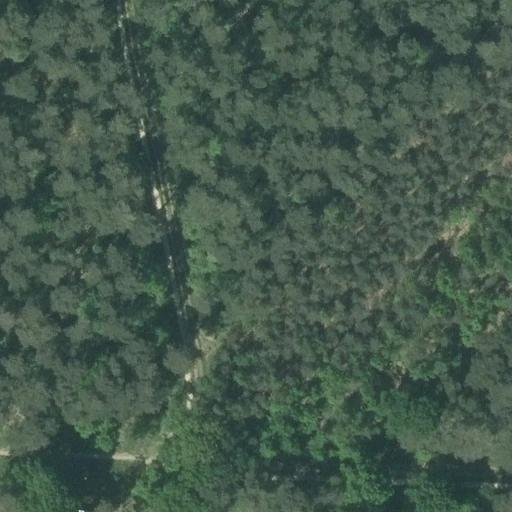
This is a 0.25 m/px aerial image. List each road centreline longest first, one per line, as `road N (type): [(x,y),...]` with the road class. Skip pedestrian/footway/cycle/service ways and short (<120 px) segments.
road 1 (track): [(142,0),(162,50),(234,446)]
road 2 (track): [(356,446),(511,449)]
road 3 (track): [(234,446),(356,446)]
